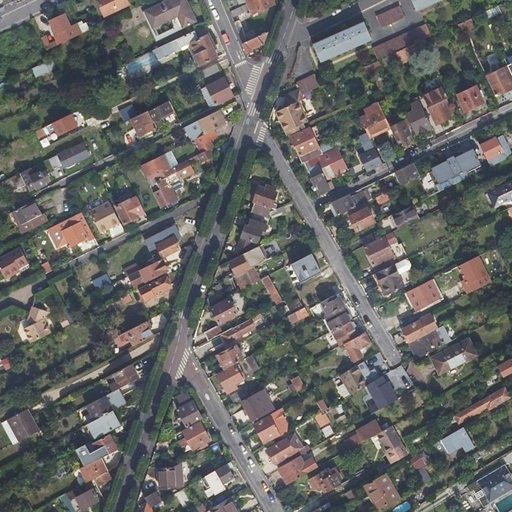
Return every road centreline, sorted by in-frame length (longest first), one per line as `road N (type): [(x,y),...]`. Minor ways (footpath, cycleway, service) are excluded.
road 1 (residential): [(0,301),(198,201),(223,196)]
road 2 (residential): [(305,209),(511,112)]
road 3 (residential): [(257,101),(236,98),(64,181)]
road 4 (residential): [(172,358),(198,378),(273,511)]
road 5 (residential): [(305,209),(394,360)]
road 6 (residential): [(223,196),(172,358)]
road 7 (residential): [(172,358),(118,511)]
